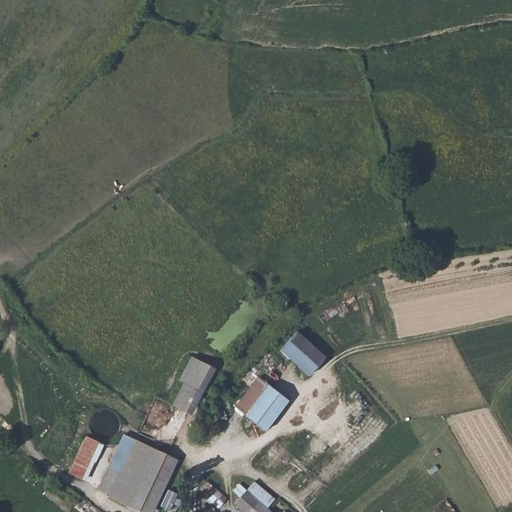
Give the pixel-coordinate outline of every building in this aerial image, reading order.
[(300,330),(282,347),(308,375),(326,357),(300,330)] [(190,355),(177,380),(181,382),(201,393),(215,369),(190,355)] [(236,404),(263,429),(287,399),(261,374),(236,404)] [(192,413),(201,393),(181,382),(171,404),(192,413)] [(305,426),(313,419),(303,409),(295,416),(305,426)] [(207,425),(200,450),(217,454),(223,429),(207,425)] [(96,441),(84,435),(66,471),(79,478),(96,441)] [(111,483),(105,495),(104,497),(136,511),(148,511),(173,460),(132,440),(121,435),(100,478),(111,483)] [(111,483),(100,478),(94,490),(105,495),(111,483)] [(272,511),(238,482),(233,489),(239,494),(233,503),(244,511),(287,511),(280,506),(274,511),(272,511)] [(226,497),(215,489),(210,489),(208,492),(210,495),(207,499),(218,507),(226,497)]
